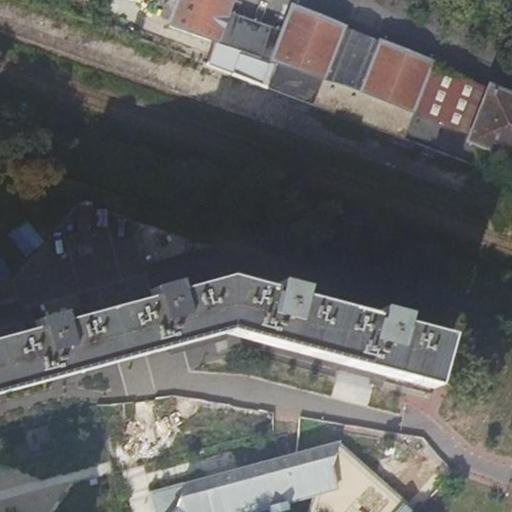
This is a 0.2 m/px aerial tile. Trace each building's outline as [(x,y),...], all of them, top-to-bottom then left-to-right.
[(227,0),(174,0),(165,24),(210,42),(206,54),(204,59),(311,95),(340,28),(340,27),(290,7),(280,31),(224,10),(227,0)] [(349,108),(377,43),(340,28),(311,95),(349,108)] [(428,66),(429,63),(377,42),(377,43),(349,108),(404,126),(428,66)] [(311,95),(204,59),(203,62),(264,87),(478,167),(481,160),(461,152),(457,145),(404,126),(349,108),(311,95)] [(466,141),(485,89),(428,66),(404,126),(457,145),(464,147),(466,141)] [(511,96),(486,86),(485,89),(466,141),(511,159),(511,96)] [(0,393),(132,358),(165,349),(174,347),(216,336),(226,333),(242,337),(351,367),(372,372),(396,379),(433,389),(447,338),(401,326),(403,318),(377,311),(374,323),(299,303),(302,291),(276,284),(273,296),(225,283),(179,296),(175,284),(149,291),(151,299),(118,308),(62,323),(60,314),(47,318),(34,322),(36,330),(0,339),(0,393)] [(152,492),(156,511),(415,511),(339,444),(152,492)]
